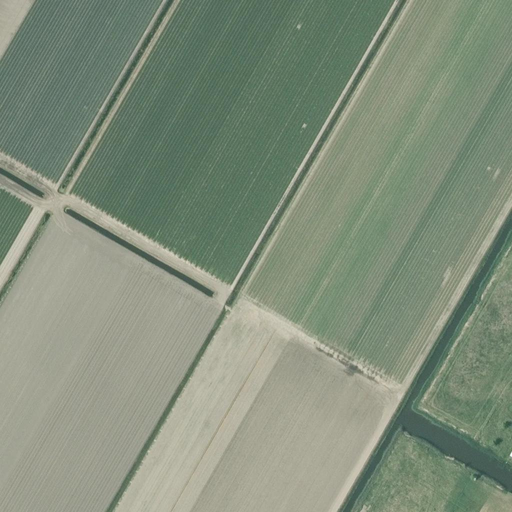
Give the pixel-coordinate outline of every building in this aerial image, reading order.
[(396,452),(388,465),(396,471),(404,457),(396,452)] [(404,457),(396,471),(405,476),(413,462),(404,457)] [(413,462),(405,476),(414,481),(422,467),(413,462)] [(388,465),(380,479),(388,484),(396,471),(388,465)] [(422,467),(414,481),(422,486),(430,472),(422,467)] [(396,471),(388,484),(397,489),(405,476),(396,471)] [(430,472),(422,486),(431,491),(439,477),(430,472)] [(405,476),(397,489),(406,494),(414,481),(405,476)] [(439,477),(431,491),(440,496),(448,482),(439,477)] [(414,481),(406,494),(414,499),(422,486),(414,481)] [(448,482),(440,496),(448,501),(456,487),(448,482)] [(422,486),(414,499),(423,504),(431,491),(422,486)] [(456,487),(448,501),(457,506),(465,492),(456,487)] [(431,491),(423,504),(432,509),(440,496),(431,491)] [(465,492),(457,506),(466,510),(474,497),(465,492)] [(440,496),(432,509),(436,511),(441,511),(448,501),(440,496)] [(370,497),(362,510),(364,511),(372,511),(378,502),(370,497)] [(474,497),(466,510),(468,511),(478,511),(484,503),(474,497)] [(448,501),(441,511),(453,511),(457,506),(448,501)] [(378,502),(372,511),(384,511),(387,507),(378,502)]
